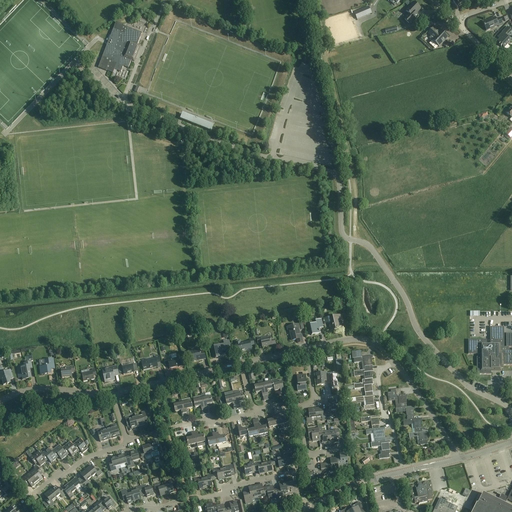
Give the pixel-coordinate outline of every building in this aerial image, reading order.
[(419,16),(416,14),(420,9),(414,3),(406,11),(409,14),(405,18),(411,24),(419,16)] [(369,7),(354,13),(357,19),(369,14),(368,11),(370,10),(369,7)] [(503,25),(500,17),(496,19),(495,18),(488,20),(483,23),(484,26),(484,27),(485,27),(486,31),(498,26),(498,27),(503,25)] [(102,58),(98,68),(113,74),(114,70),(121,72),(123,66),(128,68),(131,62),(134,63),(141,46),(137,45),(142,33),(130,29),(127,27),(125,27),(124,26),(124,25),(116,22),(113,29),(109,41),(107,44),(102,56),(102,58)] [(380,22),(371,27),(374,32),(377,31),(377,32),(384,29),(380,22)] [(504,31),(498,37),(500,40),(498,42),(504,48),(510,41),(506,37),(507,35),(508,35),(508,34),(511,31),(507,27),(504,31)] [(438,33),(433,28),(428,34),(431,37),(430,38),(439,47),(448,37),(441,31),(438,33)] [(447,49),(452,43),(449,40),(444,46),(447,49)] [(423,42),(420,45),(427,51),(429,49),(423,42)] [(211,132),(213,126),(182,114),(180,119),(211,132)] [(504,117),(500,122),(506,125),(509,120),(504,117)] [(342,324),(344,324),(342,315),(332,317),(333,318),(329,318),(330,323),(329,323),(331,331),(340,329),(338,322),(342,321),(342,324)] [(311,336),(320,334),(319,329),(323,328),(321,319),(315,321),(316,324),(309,325),(311,336)] [(300,336),(298,325),(287,327),(287,331),(289,331),(292,341),(296,339),(297,343),(303,342),(302,335),(300,336)] [(468,340),(468,355),(482,354),(482,357),(477,357),(477,375),(491,375),(491,367),(501,367),(501,365),(511,365),(511,351),(509,352),(509,349),(511,348),(511,334),(511,335),(510,335),(507,335),(507,340),(507,349),(505,349),(504,349),(504,327),(490,327),(490,345),(487,345),(487,340),(468,340)] [(271,341),(270,337),(261,339),(260,337),(256,338),(258,344),(261,343),(262,348),(275,345),(274,340),(271,341)] [(254,345),(253,339),(249,340),(249,341),(241,343),(240,341),(235,342),(237,353),(242,352),(252,350),(251,346),(254,345)] [(216,358),(219,357),(228,356),(227,351),(231,350),(229,341),(223,342),(224,345),(214,347),(216,358)] [(200,352),(199,349),(196,350),(196,351),(190,352),(192,362),(198,360),(198,361),(205,359),(203,351),(200,352)] [(160,363),(158,356),(155,357),(155,359),(145,361),(145,359),(141,360),(143,370),(158,367),(157,364),(160,363)] [(362,371),(371,370),(372,369),(371,356),(353,359),(354,363),(361,362),(362,371)] [(17,368),(18,378),(22,378),(22,380),(30,379),(29,369),(32,369),(30,362),(32,362),(31,357),(25,358),(25,363),(23,364),(24,367),(17,368)] [(178,361),(177,358),(168,360),(168,359),(164,359),(165,365),(169,364),(170,369),(179,367),(183,366),(182,361),(178,361)] [(51,374),(51,370),(55,369),(53,359),(43,360),(44,367),(40,367),(40,371),(41,371),(42,375),(51,374)] [(124,375),(134,373),(133,364),(122,366),(124,375)] [(61,369),(62,378),(72,377),(71,373),(75,372),(74,366),(65,367),(65,369),(61,369)] [(3,372),(1,367),(0,367),(0,380),(1,380),(3,386),(10,383),(9,379),(13,378),(10,370),(3,372)] [(119,376),(117,367),(102,370),(105,382),(115,380),(114,377),(119,376)] [(81,371),(82,374),(83,382),(94,380),(93,376),(97,375),(95,369),(91,369),(92,371),(89,372),(89,370),(81,371)] [(365,384),(371,383),(373,383),(371,370),(362,371),(354,372),(354,376),(364,375),(365,384)] [(324,381),(327,381),(326,377),(326,373),(316,374),(317,385),(325,385),(324,381)] [(297,391),(306,390),(306,384),(307,384),(306,375),(297,376),(298,387),(297,387),(297,391)] [(326,377),(327,381),(327,384),(330,384),(331,388),(338,387),(337,375),(326,377)] [(273,382),(275,391),(280,390),(281,394),(284,394),(282,382),(281,383),(280,380),(273,382)] [(263,396),(265,396),(263,384),(262,381),(258,382),(258,385),(254,386),(256,393),(262,392),(263,396)] [(274,389),(273,382),(263,384),(265,396),(268,395),(267,391),(274,389)] [(364,388),(366,397),(373,396),(371,383),(365,384),(354,385),(354,389),(364,388)] [(233,392),(237,409),(240,408),(239,403),(244,401),(242,394),(242,391),(238,392),(236,391),(233,392)] [(233,392),(224,394),(227,405),(233,404),(234,410),(237,409),(233,392)] [(396,396),(388,397),(388,401),(398,400),(400,408),(407,407),(405,395),(405,394),(401,395),(401,392),(396,393),(396,396)] [(201,395),(205,410),(207,410),(206,405),(212,404),(211,397),(206,398),(205,394),(201,395)] [(202,411),(205,410),(201,395),(201,396),(193,398),(195,408),(201,407),(202,411)] [(373,396),(366,397),(355,398),(356,402),(366,401),(367,406),(364,406),(365,410),(375,409),(374,409),(373,396)] [(190,399),(182,401),(185,416),(188,416),(188,414),(187,410),(192,409),(190,399)] [(185,416),(182,401),(179,401),(180,404),(174,405),(175,412),(181,411),(182,415),(182,417),(185,416)] [(326,411),(326,415),(331,415),(331,411),(336,410),(335,401),(328,402),(329,408),(325,409),(326,411)] [(406,412),(407,421),(414,420),(413,407),(407,407),(400,408),(395,409),(396,413),(406,412)] [(322,408),(315,409),(317,421),(322,420),(322,421),(327,420),(326,415),(326,411),(323,411),(322,408)] [(317,421),(315,409),(308,410),(309,416),(306,417),(307,423),(312,422),(314,422),(314,421),(317,421)] [(135,418),(138,427),(145,425),(144,422),(147,421),(146,418),(144,412),(141,413),(142,416),(135,418)] [(278,414),(275,415),(278,426),(279,430),(291,427),(290,425),(292,424),(291,420),(289,420),(285,420),(285,417),(279,418),(278,414)] [(269,428),(278,426),(275,415),(272,415),(273,420),(267,421),(269,428)] [(138,427),(135,418),(131,419),(130,416),(125,418),(128,427),(131,426),(131,429),(138,427)] [(371,422),(372,430),(380,429),(378,416),(360,418),(361,423),(371,422)] [(414,420),(407,421),(403,421),(403,426),(411,425),(412,433),(422,432),(422,428),(420,419),(414,420)] [(107,430),(110,439),(117,437),(120,436),(116,424),(111,426),(112,429),(107,430)] [(254,429),(247,431),(249,438),(255,436),(255,437),(256,438),(259,438),(259,435),(256,424),(253,425),(254,429)] [(256,424),(259,435),(267,434),(266,426),(260,428),(259,424),(256,424)] [(249,438),(247,431),(247,428),(241,430),(240,425),(237,426),(239,433),(237,433),(236,434),(237,439),(241,439),(242,440),(244,436),(248,435),(249,438)] [(110,439),(107,430),(102,432),(102,430),(100,431),(100,429),(97,430),(100,442),(110,439)] [(318,429),(308,430),(309,438),(309,439),(312,438),(313,442),(319,441),(318,433),(318,429)] [(372,430),(366,431),(366,435),(370,435),(371,443),(385,442),(383,429),(380,429),(372,430)] [(329,431),(330,444),(337,443),(337,439),(340,438),(339,430),(329,431)] [(323,445),(330,444),(329,431),(318,433),(319,441),(323,441),(323,445)] [(426,431),(422,432),(412,433),(409,434),(409,438),(417,437),(418,445),(420,444),(420,445),(428,444),(426,431)] [(197,444),(197,447),(206,445),(204,435),(198,436),(197,432),(194,433),(197,444)] [(192,438),(186,439),(188,446),(197,444),(194,433),(191,433),(192,438)] [(209,447),(218,445),(215,433),(212,434),(213,438),(207,440),(209,447)] [(215,433),(218,445),(226,443),(225,436),(219,437),(218,433),(215,433)] [(80,439),(72,446),(78,452),(80,450),(83,454),(88,449),(80,439)] [(388,441),(385,442),(371,443),(371,448),(381,447),(382,451),(380,451),(381,455),(379,456),(379,460),(389,458),(389,454),(390,454),(388,441)] [(70,443),(62,449),(67,456),(69,454),(72,457),(78,452),(72,446),(70,443)] [(155,443),(149,445),(151,454),(152,457),(162,454),(160,448),(157,449),(155,443)] [(147,456),(151,454),(149,445),(142,447),(142,449),(139,450),(143,460),(146,459),(145,458),(147,457),(147,456)] [(59,446),(51,452),(56,459),(59,457),(62,460),(67,456),(62,449),(59,446)] [(48,449),(41,455),(46,462),(48,460),(51,463),(56,459),(51,452),(48,449)] [(128,457),(131,468),(134,467),(134,465),(133,462),(140,460),(137,451),(130,453),(131,456),(128,457)] [(40,466),(46,462),(41,455),(38,452),(30,459),(35,465),(38,463),(40,466)] [(283,457),(286,466),(292,465),(291,460),(294,459),(293,453),(286,454),(287,456),(283,457)] [(340,458),(337,458),(338,467),(348,465),(346,453),(339,454),(340,458)] [(131,468),(128,457),(125,458),(124,455),(117,457),(120,466),(125,465),(125,467),(127,466),(128,469),(131,468)] [(286,466),(283,457),(280,458),(280,456),(273,457),(273,459),(274,463),(278,462),(279,468),(286,466)] [(116,467),(120,466),(117,457),(111,459),(111,462),(108,463),(111,472),(116,470),(116,467)] [(330,463),(327,464),(328,472),(338,471),(338,467),(337,458),(330,459),(330,463)] [(271,466),(275,465),(274,463),(273,459),(270,460),(270,462),(264,464),(266,473),(272,472),(271,466)] [(255,470),(253,464),(253,462),(250,463),(250,465),(243,466),(246,476),(252,474),(252,473),(255,472),(255,470)] [(266,473),(264,464),(261,464),(260,462),(253,464),(255,470),(258,469),(259,475),(266,473)] [(329,476),(328,472),(327,464),(320,465),(321,469),(318,469),(319,477),(329,476)] [(223,469),(225,479),(231,477),(231,476),(234,476),(232,465),(225,467),(225,469),(223,469)] [(319,477),(318,469),(315,469),(314,465),(307,466),(309,479),(319,477)] [(36,466),(33,468),(35,469),(29,474),(37,483),(43,479),(40,476),(43,474),(36,466)] [(91,466),(86,470),(92,478),(96,474),(98,477),(102,474),(98,469),(96,471),(91,466)] [(225,479),(223,469),(220,470),(219,468),(212,470),(213,474),(214,475),(217,475),(218,480),(225,479)] [(85,480),(82,482),(86,487),(90,484),(88,481),(92,478),(86,470),(80,475),(85,480)] [(32,488),(37,483),(29,474),(22,480),(27,487),(29,485),(32,488)] [(206,488),(212,487),(211,481),(215,480),(214,475),(213,474),(207,476),(207,478),(204,479),(206,488)] [(76,478),(70,483),(76,490),(77,491),(78,493),(82,490),(86,487),(82,482),(80,484),(77,481),(76,478)] [(206,488),(204,479),(197,480),(197,478),(194,479),(195,487),(199,486),(200,490),(206,488)] [(164,485),(167,494),(174,492),(172,487),(175,486),(173,479),(170,480),(171,483),(164,485)] [(11,485),(7,480),(3,483),(8,488),(11,485)] [(19,480),(16,482),(22,490),(25,487),(19,480)] [(286,483),(289,495),(295,494),(296,497),(299,496),(297,485),(294,486),(293,482),(286,483)] [(72,494),(76,490),(70,483),(65,487),(67,490),(65,492),(70,499),(74,496),(72,494)] [(279,498),(289,495),(286,483),(279,485),(280,489),(277,490),(279,498)] [(429,487),(428,483),(411,487),(412,491),(411,491),(410,490),(409,491),(411,491),(413,500),(412,501),(413,500),(414,500),(415,504),(419,503),(419,504),(419,505),(420,504),(428,502),(429,503),(428,502),(428,501),(432,500),(431,496),(432,495),(433,496),(432,495),(430,487),(431,486),(430,487),(429,487)] [(167,494),(164,485),(160,487),(159,484),(154,485),(156,492),(159,491),(161,497),(167,494)] [(255,486),(258,498),(268,496),(266,488),(263,489),(262,484),(255,486)] [(145,485),(140,486),(143,496),(146,495),(147,498),(154,496),(151,486),(146,488),(145,485)] [(136,491),(132,492),(135,502),(141,500),(140,497),(143,496),(140,486),(135,488),(136,491)] [(248,488),(249,492),(243,493),(245,504),(252,503),(252,500),(258,498),(255,486),(248,488)] [(279,498),(277,490),(274,490),(273,486),(266,488),(268,496),(269,500),(279,498)] [(55,487),(50,491),(56,498),(60,495),(62,498),(66,495),(60,488),(58,490),(55,487)] [(126,489),(121,491),(123,499),(124,501),(127,500),(128,505),(132,504),(131,503),(135,502),(132,492),(127,494),(126,489)] [(511,489),(508,498),(501,495),(502,494),(501,494),(498,501),(483,494),(482,496),(478,494),(474,504),(476,505),(472,511),(511,511),(511,508),(505,505),(507,500),(511,502),(511,489)] [(46,502),(49,506),(50,508),(54,504),(52,502),(56,498),(50,491),(45,495),(47,499),(45,500),(46,502)] [(66,504),(69,507),(76,501),(73,498),(66,504)] [(98,502),(105,510),(107,508),(109,510),(115,506),(108,498),(105,501),(102,499),(101,499),(98,502)] [(447,503),(449,500),(445,498),(444,501),(440,499),(433,511),(455,511),(458,508),(447,503)] [(102,511),(105,510),(98,502),(94,506),(96,508),(93,511),(102,511)] [(227,508),(228,511),(238,511),(236,502),(229,503),(230,507),(227,508)] [(363,509),(360,502),(355,505),(356,508),(352,510),(353,511),(360,511),(363,509)] [(217,511),(216,506),(213,507),(212,503),(206,505),(207,511),(217,511)]
